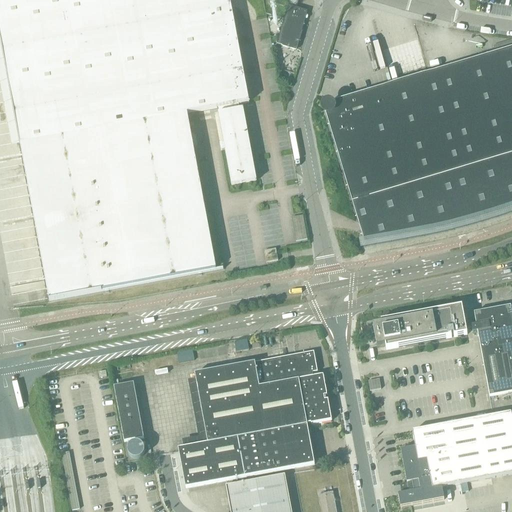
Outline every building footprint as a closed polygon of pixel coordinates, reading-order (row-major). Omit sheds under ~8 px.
[(217,109),(238,105),(249,103),(229,0),(0,0),(0,38),(20,146),(49,302),(223,270),(223,269),(216,270),(187,115),(217,109)] [(276,44),(295,50),(307,12),(288,6),(276,44)] [(494,50),(489,51),(490,55),(511,48),(511,43),(511,41),(493,46),(494,50)] [(325,115),(351,199),(352,203),(352,204),(358,223),(365,246),(364,246),(364,247),(366,247),(366,246),(374,245),(376,245),(389,242),(391,242),(405,239),(405,240),(407,239),(420,237),(422,236),(435,234),(436,234),(437,233),(451,230),(453,230),(466,226),(468,226),(481,222),(483,222),(483,221),(496,217),(496,218),(498,217),(511,212),(511,213),(511,212),(511,49),(491,55),(429,74),(331,103),(333,108),(332,108),(332,106),(330,105),(329,105),(327,105),(326,106),(325,107),(324,109),(324,110),(325,112),(326,113),(328,114),(330,113),(325,115)] [(239,110),(238,105),(217,109),(231,186),(256,182),(243,109),(239,110)] [(292,218),(296,242),(307,240),(303,216),(292,218)] [(278,261),(276,249),(264,252),(266,263),(278,261)] [(454,336),(454,338),(467,335),(462,307),(381,322),(381,325),(379,324),(377,326),(373,327),(374,333),(369,341),(373,344),(375,340),(377,349),(385,347),(386,350),(451,338),(451,337),(454,336)] [(473,334),(478,333),(490,397),(511,393),(511,317),(510,308),(474,315),(477,326),(471,327),(473,334)] [(234,343),(236,353),(249,350),(247,341),(234,343)] [(177,354),(179,363),(194,360),(193,351),(177,354)] [(246,478),(247,483),(253,481),(253,477),(314,465),(307,425),(311,425),(332,421),(328,401),(326,401),(325,397),(327,397),(327,395),(324,378),(323,378),(323,376),(321,377),(321,376),(314,378),(313,378),(312,374),(317,373),(314,353),(254,364),(254,363),(195,375),(208,444),(178,450),(186,489),(246,478)] [(371,389),(381,388),(380,379),(370,381),(371,389)] [(114,388),(124,443),(144,439),(134,384),(114,388)] [(412,432),(413,439),(415,448),(401,451),(407,487),(406,487),(406,488),(405,489),(406,490),(406,491),(407,491),(408,491),(408,493),(398,495),(400,508),(444,500),(442,488),(511,475),(511,419),(511,414),(510,414),(413,432),(412,432)] [(131,444),(128,448),(127,452),(129,456),(132,459),(136,460),(141,459),(144,455),(144,451),(143,447),(140,444),(135,443),(131,444)] [(291,511),(285,476),(253,481),(247,483),(226,487),(230,511),(291,511)] [(321,511),(341,511),(338,491),(333,492),(332,489),(332,492),(329,493),(328,490),(328,493),(324,494),(324,491),(323,491),(324,494),(319,495),(321,511)]
